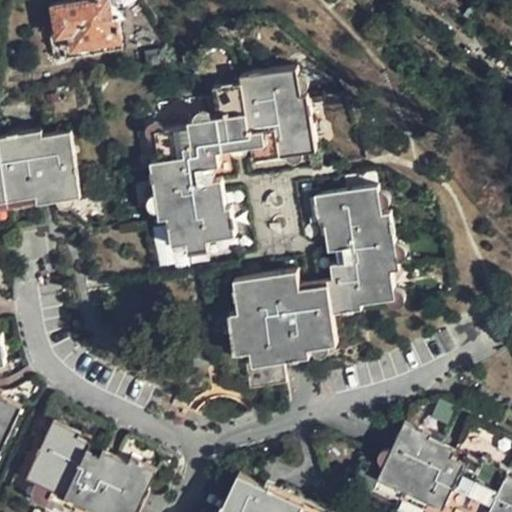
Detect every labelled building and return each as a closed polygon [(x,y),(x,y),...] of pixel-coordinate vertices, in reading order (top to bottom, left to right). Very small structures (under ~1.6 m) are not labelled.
[(112,16),(109,0),(53,0),(59,31),(72,29),(74,46),(123,37),(120,15),(112,16)] [(314,144),(304,91),(296,92),(291,60),(237,69),(238,75),(209,79),(214,110),(189,115),(190,119),(151,127),(155,153),(148,154),(158,213),(166,211),(170,239),(234,228),(230,201),(225,200),(220,173),(212,174),(211,165),(218,164),(215,146),(251,140),(253,156),(314,144)] [(78,191),(67,126),(45,129),(44,123),(0,130),(0,196),(35,190),(37,198),(78,191)] [(250,340),(254,360),(283,355),(338,346),(334,312),(360,307),(359,303),(396,297),(391,267),(398,267),(387,203),(379,205),(374,177),(311,188),(316,216),(321,216),(326,243),(331,242),(333,256),(328,257),(330,271),(297,277),(295,263),(234,273),(239,305),(243,329),(248,328),(250,340)] [(0,358),(6,358),(1,328),(0,328),(0,454),(23,401),(0,389),(0,358)] [(283,355),(254,360),(246,361),(250,384),(286,378),(283,355)] [(114,511),(138,511),(161,464),(130,450),(128,455),(103,443),(100,449),(87,443),(90,438),(79,432),(81,427),(53,414),(26,473),(53,485),(50,493),(92,511),(104,511),(106,508),(114,511)] [(511,511),(511,465),(482,453),(481,456),(468,451),(466,457),(452,450),(455,445),(429,433),(431,429),(404,416),(377,474),(400,485),(397,491),(442,511),(453,511),(454,509),(461,511),(511,511)] [(330,511),(332,508),(278,483),(275,488),(234,469),(215,511),(330,511)]
